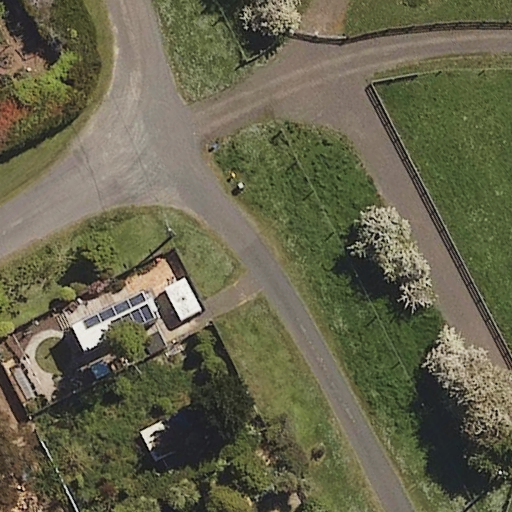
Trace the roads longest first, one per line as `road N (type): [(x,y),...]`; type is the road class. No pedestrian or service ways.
road 1 (residential): [(405,511),(269,267),(166,145)]
road 2 (residential): [(0,230),(166,145)]
road 3 (residential): [(166,145),(124,0)]
